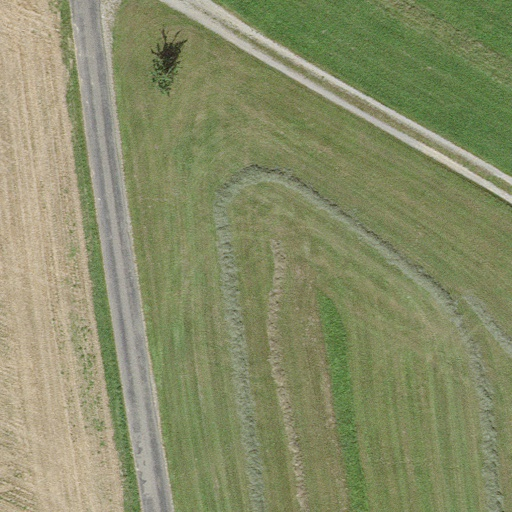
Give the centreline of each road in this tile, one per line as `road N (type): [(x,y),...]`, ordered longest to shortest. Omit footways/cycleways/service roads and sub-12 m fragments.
road 1 (unclassified): [(87,0),(160,511)]
road 2 (track): [(187,0),(511,190)]
